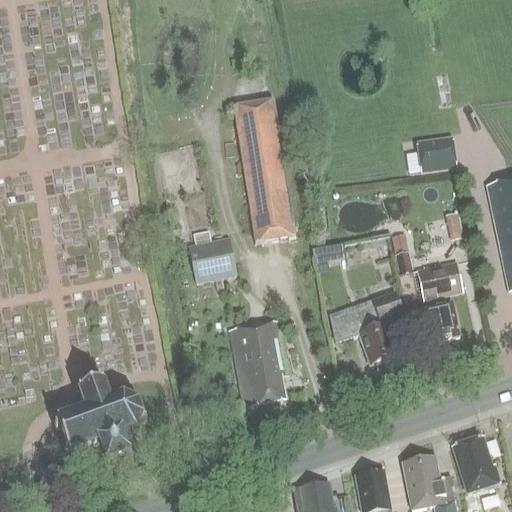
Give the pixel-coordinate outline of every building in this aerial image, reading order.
[(255,247),(295,241),(274,107),(234,113),(255,247)] [(457,173),(452,141),(416,146),(416,147),(421,178),(457,173)] [(511,184),(486,190),(508,296),(511,295),(511,184)] [(442,206),(451,245),(463,242),(454,203),(442,206)] [(399,280),(410,278),(403,239),(391,242),(399,280)] [(195,288),(236,280),(229,242),(188,250),(195,288)] [(151,259),(136,262),(138,274),(153,271),(151,259)] [(463,297),(456,267),(416,276),(422,305),(425,305),(427,313),(420,314),(427,348),(459,341),(452,307),(438,310),(437,302),(463,297)] [(395,297),(372,305),(329,320),(334,347),(359,339),(370,370),(387,364),(388,367),(396,364),(396,361),(399,360),(388,329),(404,323),(395,297)] [(285,406),(280,380),(291,378),(288,364),(287,364),(280,325),(230,334),(244,413),(285,406)] [(100,378),(76,387),(86,417),(78,420),(76,416),(73,417),(74,421),(63,425),(62,421),(59,422),(60,426),(58,427),(59,430),(54,431),(55,434),(60,433),(68,456),(64,457),(65,461),(69,459),(70,462),(72,461),(74,465),(77,464),(76,460),(87,456),(89,460),(92,458),(90,454),(99,451),(107,472),(132,463),(125,442),(135,438),(138,441),(140,439),(137,436),(142,426),(146,426),(146,422),(142,422),(138,411),(141,408),(139,406),(136,409),(125,404),(125,400),(122,400),(122,404),(110,408),(100,378)] [(494,470),(491,470),(482,442),(452,451),(466,498),(500,488),(494,470)] [(439,484),(434,461),(402,468),(410,511),(425,511),(433,510),(433,511),(454,511),(450,491),(453,491),(451,481),(439,484)] [(389,511),(383,476),(355,481),(360,511),(389,511)] [(331,511),(329,488),(299,493),(302,511),(331,511)]
